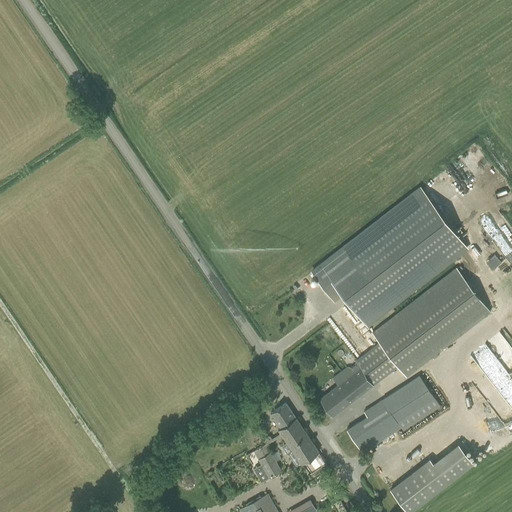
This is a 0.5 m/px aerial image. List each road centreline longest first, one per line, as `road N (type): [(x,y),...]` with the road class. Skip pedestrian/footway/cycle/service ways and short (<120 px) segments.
road 1 (unclassified): [(370,511),(17,0)]
road 2 (track): [(0,303),(133,501)]
